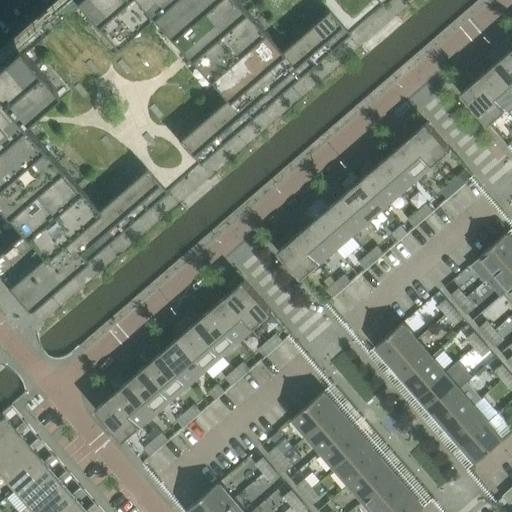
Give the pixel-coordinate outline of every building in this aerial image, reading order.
[(0,202),(9,213),(23,229),(0,249),(0,274),(27,306),(67,272),(68,273),(277,92),(315,58),(382,0),(52,0),(33,17),(0,45),(0,202)] [(511,49),(495,63),(511,82),(511,49)] [(511,103),(511,82),(495,63),(479,77),(506,109),(511,103)] [(506,109),(479,77),(461,92),(489,124),(506,109)] [(451,149),(427,122),(410,136),(434,163),(451,149)] [(434,163),(410,136),(394,151),(417,178),(434,163)] [(417,178),(394,151),(378,165),(401,192),(417,178)] [(401,192),(378,165),(361,179),(385,206),(401,192)] [(457,190),(466,183),(460,175),(451,183),(457,190)] [(385,206),(361,179),(345,193),(368,220),(385,206)] [(448,199),(457,190),(451,183),(441,191),(448,199)] [(368,220),(345,193),(329,207),(352,234),(368,220)] [(425,219),(434,211),(427,204),(418,211),(425,219)] [(352,234),(329,207),(312,221),(336,248),(352,234)] [(415,227),(425,219),(418,211),(409,219),(415,227)] [(336,248),(312,221),(296,235),(319,262),(336,248)] [(399,241),(408,233),(402,226),(393,234),(399,241)] [(495,273),(511,258),(511,237),(507,232),(480,255),(495,273)] [(319,262),(296,235),(279,250),(302,277),(319,262)] [(376,261),(385,253),(378,246),(369,253),(376,261)] [(366,269),(376,261),(369,253),(360,262),(366,269)] [(509,289),(511,286),(511,258),(495,273),(509,288),(509,289)] [(343,289),(352,282),(345,274),(336,282),(343,289)] [(272,311),(245,280),(228,295),(255,326),(272,311)] [(333,297),(343,289),(336,282),(327,290),(333,297)] [(511,302),(511,286),(509,289),(509,288),(503,293),(511,302)] [(467,297),(459,288),(451,295),(459,304),(467,297)] [(255,326),(228,295),(211,309),(239,340),(255,326)] [(475,306),(467,297),(459,304),(467,313),(475,306)] [(454,308),(446,299),(439,305),(447,315),(454,308)] [(462,317),(454,308),(447,315),(455,323),(462,317)] [(239,340),(211,309),(195,323),(222,354),(239,340)] [(495,330),(487,321),(479,327),(487,337),(495,330)] [(391,362),(418,339),(403,322),(376,345),(391,362)] [(222,354),(195,323),(179,337),(206,368),(222,354)] [(503,339),(495,330),(487,337),(495,346),(503,339)] [(483,341),(475,331),(467,338),(475,347),(483,341)] [(284,342),(283,341),(277,334),(268,341),(275,349),(284,342)] [(206,368),(179,337),(162,351),(190,383),(206,368)] [(406,379),(433,355),(418,339),(391,362),(406,379)] [(265,357),(275,349),(268,341),(259,349),(265,357)] [(491,350),(483,341),(475,347),(482,356),(491,350)] [(190,383),(162,351),(146,365),(173,397),(190,383)] [(420,395),(447,372),(433,355),(406,379),(420,395)] [(242,377),(251,369),(245,362),(235,369),(242,377)] [(511,373),(503,364),(495,371),(503,380),(511,373)] [(173,397),(146,365),(130,379),(157,411),(173,397)] [(233,385),(242,377),(235,369),(226,377),(233,385)] [(434,411),(461,388),(447,372),(420,395),(434,411)] [(511,388),(511,374),(511,373),(503,380),(511,389),(511,388)] [(157,411),(130,379),(113,393),(141,425),(157,411)] [(216,399),(226,391),(219,383),(210,391),(216,399)] [(448,428),(475,404),(461,388),(434,411),(448,428)] [(308,435),(339,407),(325,390),(293,417),(308,435)] [(141,425),(113,393),(96,408),(123,440),(141,425)] [(193,419),(202,411),(195,404),(186,412),(193,419)] [(462,444),(489,421),(475,404),(448,428),(462,444)] [(322,451),(353,424),(339,407),(308,435),(322,451)] [(184,427),(193,419),(186,412),(177,420),(184,427)] [(0,414),(0,445),(17,430),(19,432),(26,426),(23,422),(15,428),(2,413),(0,414)] [(477,461),(504,438),(489,421),(462,444),(477,461)] [(336,467),(368,440),(353,424),(322,451),(336,467)] [(0,473),(31,447),(33,449),(40,442),(37,438),(29,444),(19,432),(17,430),(0,445),(0,473)] [(160,448),(169,440),(163,432),(154,440),(160,448)] [(151,456),(160,448),(154,440),(144,448),(151,456)] [(350,483),(382,456),(368,440),(336,467),(350,483)] [(284,455),(276,446),(268,453),(276,462),(284,455)] [(31,447),(0,473),(14,490),(45,463),(47,465),(54,458),(51,454),(43,461),(33,449),(31,447)] [(292,464),(284,455),(276,462),(284,471),(292,464)] [(364,500),(396,473),(382,456),(350,483),(364,500)] [(272,466),(264,457),(256,463),(264,473),(272,466)] [(15,490),(6,498),(18,511),(19,511),(28,505),(29,506),(59,479),(61,481),(69,475),(65,470),(57,477),(47,465),(45,463),(14,490),(15,490)] [(280,475),(272,466),(264,473),(272,482),(280,475)] [(375,511),(383,511),(410,489),(396,473),(364,500),(375,511)] [(59,479),(29,506),(33,511),(54,511),(73,496),(75,498),(83,491),(79,487),(71,493),(61,481),(59,479)] [(312,488),(304,479),(297,486),(305,495),(312,488)] [(190,511),(218,511),(235,498),(220,481),(187,509),(188,510),(189,510),(190,511)] [(510,503),(511,501),(511,487),(503,496),(510,503)] [(320,497),(312,488),(305,495),(313,504),(320,497)] [(300,499),(292,489),(284,496),(292,505),(300,499)] [(417,511),(425,506),(410,489),(383,511),(417,511)] [(73,496),(54,511),(91,511),(97,507),(93,503),(85,510),(75,498),(73,496)] [(247,511),(235,498),(218,511),(247,511)] [(302,511),(308,508),(300,499),(292,505),(298,511),(302,511)]
